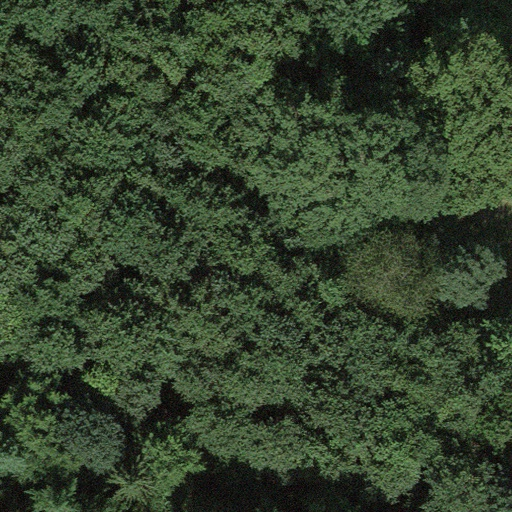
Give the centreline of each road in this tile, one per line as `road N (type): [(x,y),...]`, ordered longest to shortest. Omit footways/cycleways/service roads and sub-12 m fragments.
road 1 (track): [(130,0),(511,449)]
road 2 (track): [(384,511),(193,460),(0,368)]
